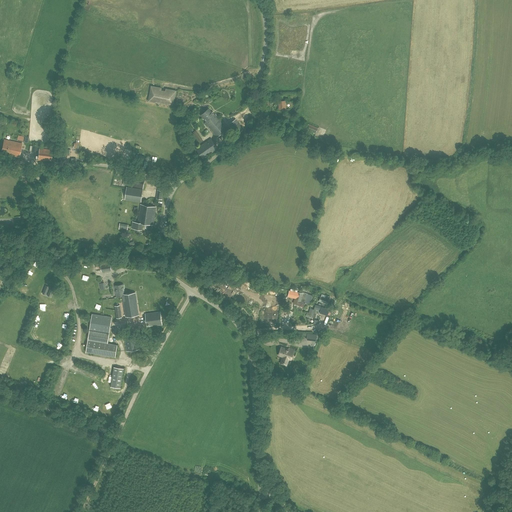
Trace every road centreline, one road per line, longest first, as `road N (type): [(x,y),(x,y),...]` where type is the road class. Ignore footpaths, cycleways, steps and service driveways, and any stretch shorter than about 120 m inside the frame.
road 1 (unclassified): [(193,291),(163,265),(165,216),(179,182),(258,125),(266,36),(259,0)]
road 2 (track): [(0,285),(27,247),(32,185),(44,163),(112,166),(179,182)]
road 3 (unclassified): [(261,511),(249,348),(228,315),(193,291)]
road 4 (track): [(258,125),(294,125),(355,151),(404,158)]
road 5 (track): [(0,389),(117,435)]
